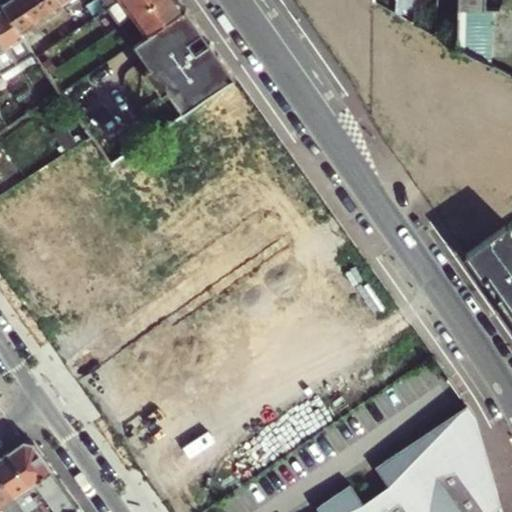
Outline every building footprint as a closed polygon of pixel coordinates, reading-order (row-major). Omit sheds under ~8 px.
[(0,0),(4,7),(22,35),(37,24),(19,0),(0,0)] [(51,14),(39,0),(19,0),(37,24),(51,14)] [(65,4),(62,0),(39,0),(51,14),(65,4)] [(103,0),(109,9),(121,0),(103,0)] [(122,27),(160,0),(121,0),(109,9),(122,27)] [(137,45),(187,9),(181,0),(160,0),(122,27),(136,46),(137,45)] [(462,0),(462,8),(486,8),(485,0),(462,0)] [(497,8),(497,0),(485,0),(486,8),(494,8),(497,8)] [(0,9),(0,36),(17,64),(33,53),(22,35),(4,7),(0,9)] [(492,63),(494,8),(486,8),(462,8),(461,46),(492,63)] [(172,94),(186,114),(189,112),(236,78),(219,54),(199,68),(184,47),(204,32),(187,9),(137,45),(155,69),(149,74),(166,98),(172,94)] [(219,54),(204,32),(184,47),(199,68),(219,54)] [(0,36),(0,74),(17,64),(0,36)] [(156,232),(182,218),(140,143),(114,157),(156,232)] [(318,264),(355,240),(307,167),(271,191),(318,264)] [(511,232),(505,223),(465,252),(511,318),(511,232)] [(251,306),(236,286),(255,272),(242,255),(227,266),(203,233),(177,252),(230,322),(251,306)] [(500,511),(485,458),(480,460),(472,438),(478,435),(468,405),(376,468),(389,487),(364,504),(351,485),(317,508),(319,511),(500,511)] [(26,441),(10,452),(33,485),(31,486),(38,499),(45,511),(47,511),(48,511),(56,511),(58,511),(41,488),(57,476),(35,443),(26,441)] [(10,452),(0,458),(0,473),(16,496),(31,486),(33,485),(10,452)] [(0,473),(0,504),(1,506),(16,496),(0,473)] [(70,511),(79,507),(57,476),(41,488),(58,511),(56,511),(70,511)] [(45,511),(38,499),(25,508),(27,511),(45,511)]
